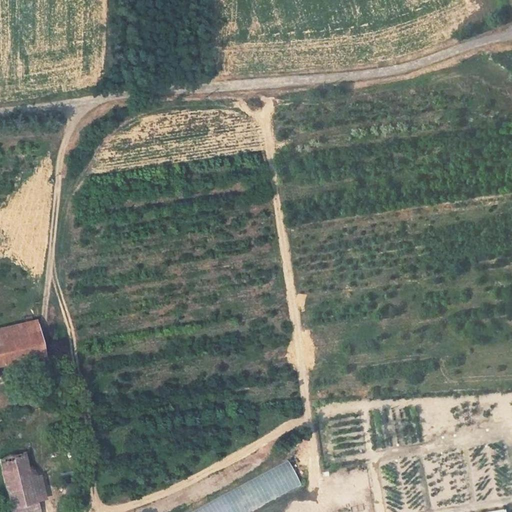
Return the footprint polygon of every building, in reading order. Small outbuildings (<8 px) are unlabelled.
[(0,326),(0,339),(37,330),(39,329),(36,317),(0,326)] [(0,363),(41,354),(37,330),(0,339),(0,363)] [(62,435),(51,436),(53,453),(64,451),(62,435)] [(0,490),(5,511),(36,511),(21,451),(0,455),(0,490)] [(249,511),(300,489),(289,463),(182,511),(249,511)]
